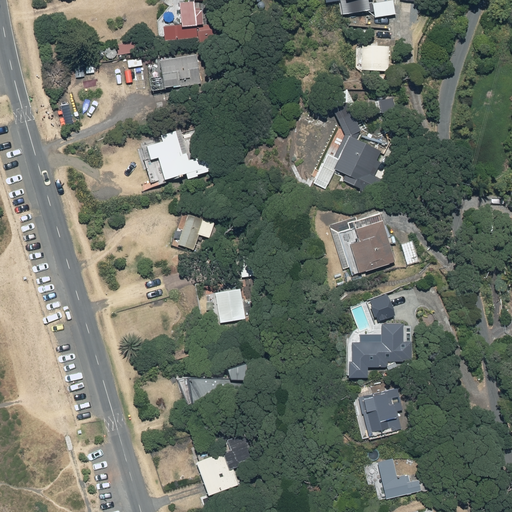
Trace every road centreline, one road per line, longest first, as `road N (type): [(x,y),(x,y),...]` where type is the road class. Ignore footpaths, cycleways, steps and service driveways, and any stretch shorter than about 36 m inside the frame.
road 1 (unclassified): [(0,9),(22,115),(140,511)]
road 2 (residential): [(479,0),(446,95),(443,173),(511,455)]
